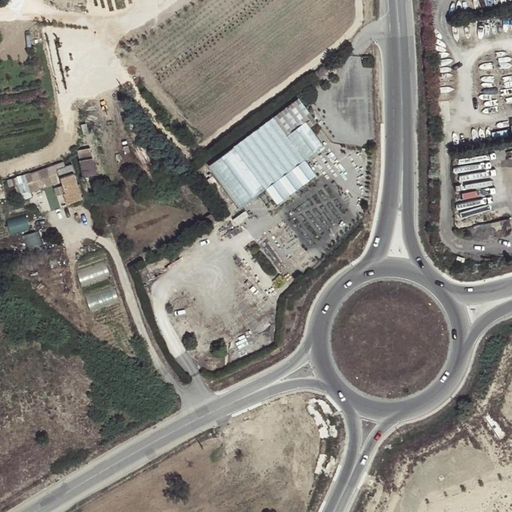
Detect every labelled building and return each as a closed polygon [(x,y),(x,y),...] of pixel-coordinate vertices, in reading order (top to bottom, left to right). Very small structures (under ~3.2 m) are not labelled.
[(329,69),(318,77),(322,81),(332,73),(329,69)] [(299,99),(234,147),(265,188),(277,203),(316,175),(304,159),(287,136),(306,122),(310,127),(316,123),(299,99)] [(323,145),(310,127),(306,122),(287,136),(304,159),(323,145)] [(265,188),(234,147),(208,166),(239,207),(265,188)] [(91,149),(78,151),(83,177),(96,174),(91,149)] [(63,162),(53,166),(55,174),(58,173),(57,169),(65,167),(63,162)] [(72,164),(65,167),(57,169),(58,173),(59,177),(65,193),(63,193),(64,194),(67,204),(82,199),(74,173),(75,173),(72,164)] [(53,166),(40,170),(37,171),(42,187),(52,184),(49,176),(55,174),(53,166)] [(42,187),(37,171),(7,181),(9,186),(14,184),(25,181),(28,192),(42,187)] [(59,196),(64,194),(63,193),(65,193),(59,177),(55,178),(56,180),(54,181),(59,196)] [(25,181),(14,184),(17,195),(28,192),(25,181)] [(220,215),(216,211),(205,217),(208,222),(220,215)] [(28,214),(9,219),(13,233),(32,228),(28,214)] [(34,245),(41,243),(37,232),(30,235),(34,245)]
